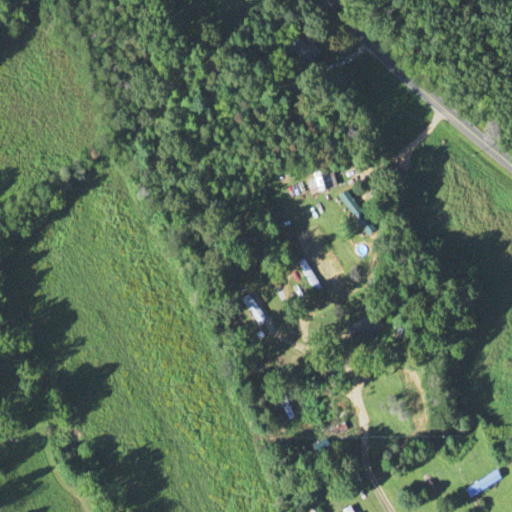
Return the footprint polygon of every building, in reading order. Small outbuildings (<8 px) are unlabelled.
[(289,39),(284,33),(275,41),(299,68),(314,54),(296,33),(289,39)] [(314,192),(333,188),(330,174),(311,178),(314,192)] [(336,198),(364,236),(371,231),(343,193),(336,198)] [(295,264),(312,296),(318,292),(302,260),(295,264)] [(239,293),(257,324),(264,319),(246,289),(239,293)] [(349,345),(381,337),(376,316),(344,324),(349,345)] [(314,459),(328,451),(322,440),(308,448),(314,459)] [(359,485),(354,473),(344,477),(348,489),(359,485)]
